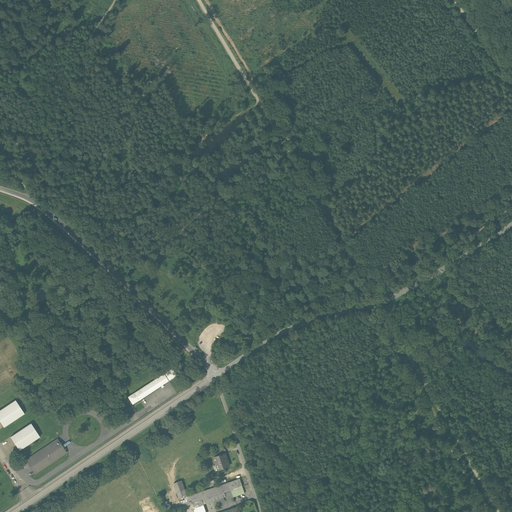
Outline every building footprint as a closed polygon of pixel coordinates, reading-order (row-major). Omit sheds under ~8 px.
[(176,375),(172,369),(128,397),(132,404),(176,375)] [(23,414),(15,401),(0,410),(0,422),(3,427),(23,414)] [(39,437),(30,424),(10,437),(19,451),(39,437)] [(66,453),(58,440),(26,460),(35,474),(66,453)] [(225,453),(214,457),(217,465),(216,465),(218,470),(229,466),(225,453)] [(183,482),(173,484),(178,502),(184,500),(188,499),(183,482)] [(241,493),(238,484),(188,499),(184,500),(186,508),(193,506),(194,511),(209,511),(207,503),(241,493)]
